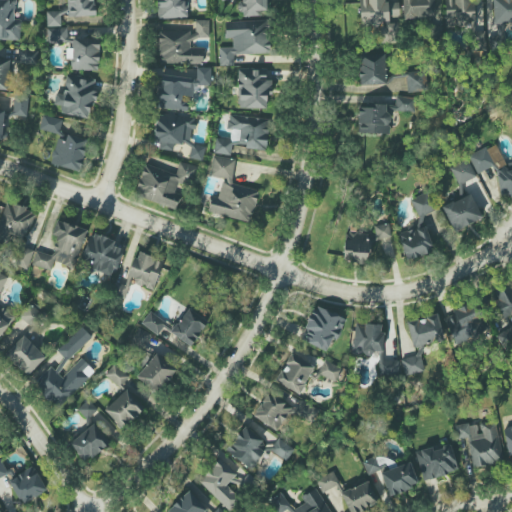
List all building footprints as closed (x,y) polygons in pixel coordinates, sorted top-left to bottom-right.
[(0,0),(0,40),(20,40),(21,19),(15,19),(14,0),(0,0)] [(96,0),(67,0),(68,17),(97,16),(96,0)] [(156,0),(158,18),(188,18),(188,1),(185,1),(184,0),(156,0)] [(267,16),(266,0),(239,0),(240,17),(267,16)] [(399,3),(384,2),(384,0),(360,0),(359,26),(380,27),(380,21),(389,21),(389,16),(399,17),(399,3)] [(435,18),(434,0),(402,0),(403,19),(435,18)] [(444,0),(446,26),(475,25),(473,0),(444,0)] [(511,0),(492,0),(493,24),(511,23),(511,0)] [(46,27),(61,26),(60,13),(67,13),(66,9),(46,10),(46,27)] [(203,64),(203,48),(192,48),(192,38),(209,38),(209,20),(195,20),(195,30),(158,31),(158,64),(203,64)] [(219,66),(234,66),(234,55),(271,54),(270,20),(225,22),(226,38),(232,38),(232,47),(219,47),(219,66)] [(67,42),(67,28),(47,28),(47,43),(67,42)] [(99,39),(72,38),(71,70),(98,71),(99,39)] [(36,64),(37,51),(18,50),(18,63),(36,64)] [(386,84),(384,52),(357,53),(358,70),(359,70),(360,86),(386,84)] [(0,89),(8,90),(9,59),(0,58),(0,89)] [(159,77),(159,109),(191,109),(191,85),(210,85),(210,68),(197,68),(197,77),(159,77)] [(238,109),(267,109),(267,96),(272,96),(271,77),(267,77),(267,68),(238,69),(238,109)] [(425,92),(425,72),(407,72),(407,92),(425,92)] [(89,117),(91,101),(95,102),(98,80),(66,76),(63,94),(55,93),(53,112),(89,117)] [(26,117),(29,98),(14,97),(12,116),(26,117)] [(414,112),(414,97),(396,97),(395,111),(414,112)] [(389,104),(359,103),(358,133),(388,134),(389,104)] [(203,159),(204,144),(191,143),(193,116),(156,114),(155,150),(176,151),(176,158),(203,159)] [(58,135),(62,120),(43,115),(39,129),(58,135)] [(266,149),(269,119),(228,115),(227,129),(231,129),(230,140),(215,138),(214,154),(231,155),(232,146),(266,149)] [(79,172),(88,140),(68,135),(65,142),(57,139),(50,164),(79,172)] [(504,163),(496,144),(468,155),(477,175),(504,163)] [(257,189),(231,185),(235,160),(213,156),(210,176),(222,178),(219,198),(210,196),(207,214),(253,221),(257,189)] [(458,185),(476,177),(467,159),(450,168),(458,185)] [(145,164),(135,196),(176,209),(180,194),(174,192),(178,180),(191,184),(197,167),(179,162),(175,174),(145,164)] [(511,168),(498,170),(501,197),(511,195),(511,168)] [(409,201),(419,219),(435,210),(426,192),(409,201)] [(482,220),(472,194),(443,206),(452,231),(482,220)] [(6,202),(0,219),(0,243),(7,246),(10,237),(24,242),(35,212),(6,202)] [(86,229),(56,220),(52,235),(58,237),(52,256),(36,251),(32,265),(51,271),(54,261),(75,268),(86,229)] [(343,263),(368,264),(369,238),(389,239),(389,225),(375,224),(375,234),(345,232),(343,263)] [(407,261),(434,252),(424,225),(398,234),(407,261)] [(91,232),(79,264),(113,277),(123,250),(112,246),(114,241),(91,232)] [(13,264),(27,270),(34,251),(20,246),(13,264)] [(153,290),(163,262),(136,252),(125,286),(117,283),(113,295),(125,299),(130,282),(153,290)] [(0,292),(8,277),(0,273),(0,292)] [(493,293),(506,322),(511,319),(511,282),(509,284),(509,285),(493,293)] [(0,336),(15,316),(0,304),(0,336)] [(20,316),(31,327),(43,316),(32,304),(20,316)] [(300,340),(327,351),(332,339),(337,341),(346,318),(314,305),(300,340)] [(453,344),(482,336),(474,306),(445,313),(453,344)] [(208,322),(187,308),(170,333),(191,347),(208,322)] [(141,324),(158,335),(166,324),(149,312),(141,324)] [(425,371),(419,345),(444,340),(438,315),(408,321),(416,355),(401,359),(405,376),(425,371)] [(383,324),(354,323),(353,354),(372,355),(372,352),(382,352),(383,324)] [(67,361),(92,338),(82,327),(57,350),(67,361)] [(38,350),(43,345),(27,330),(4,355),(27,376),(45,357),(38,350)] [(298,395),(315,367),(292,353),(275,381),(298,395)] [(176,372),(156,354),(136,377),(155,395),(176,372)] [(95,372),(82,358),(61,378),(51,367),(33,384),(57,409),(95,372)] [(342,368),(324,360),(318,374),(335,382),(342,368)] [(379,361),(379,375),(398,374),(398,360),(379,361)] [(129,377),(114,364),(105,375),(120,388),(129,377)] [(104,410),(122,430),(145,408),(126,389),(104,410)] [(252,418),(279,430),(288,412),(312,423),(318,409),(300,400),(296,408),(264,393),(252,418)] [(97,410),(88,400),(78,409),(87,419),(97,410)] [(503,462),(496,423),(478,426),(477,422),(456,426),(458,439),(467,438),(472,468),(503,462)] [(69,444),(86,463),(109,442),(93,424),(69,444)] [(226,453),(253,469),(264,451),(258,448),(263,439),(242,426),(226,453)] [(511,426),(503,428),(508,458),(511,457),(511,426)] [(270,450),(287,461),(294,449),(277,438),(270,450)] [(423,481),(459,471),(451,443),(416,453),(423,481)] [(367,474),(380,470),(377,458),(363,461),(367,474)] [(0,459),(0,477),(8,474),(1,459),(0,459)] [(241,500),(228,487),(238,478),(220,459),(198,481),(229,511),(241,500)] [(381,471),(388,495),(418,486),(411,463),(381,471)] [(47,491),(33,466),(8,480),(22,505),(47,491)] [(315,480),(321,493),(339,485),(333,472),(315,480)] [(357,511),(378,503),(368,481),(341,493),(348,511),(357,511)] [(291,511),(330,511),(316,488),(301,497),(305,503),(293,510),(282,492),(268,500),(275,511),(283,511),(289,508),(291,511)] [(203,511),(206,509),(187,491),(166,511),(203,511)]
